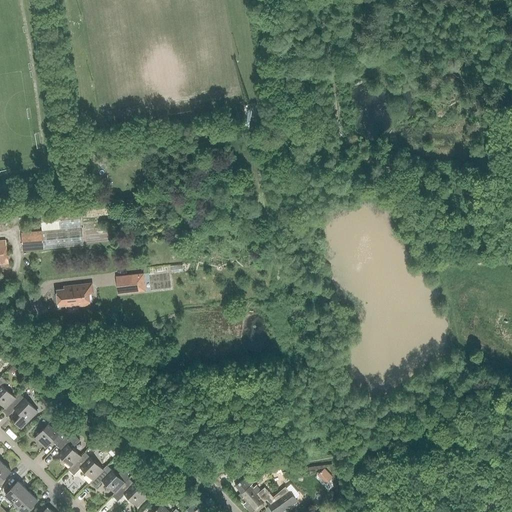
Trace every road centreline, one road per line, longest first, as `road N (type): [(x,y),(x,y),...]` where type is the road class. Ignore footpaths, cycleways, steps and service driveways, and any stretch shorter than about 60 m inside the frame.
road 1 (track): [(511,388),(421,432),(350,453),(199,475)]
road 2 (unclassified): [(232,511),(199,475),(76,395),(0,322)]
road 3 (unknown): [(14,336),(32,318),(45,281),(100,276)]
